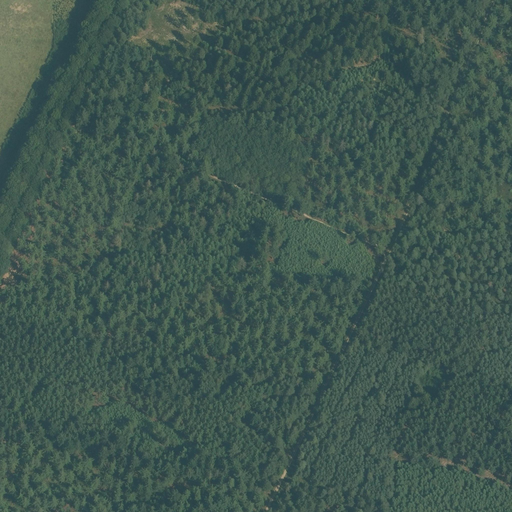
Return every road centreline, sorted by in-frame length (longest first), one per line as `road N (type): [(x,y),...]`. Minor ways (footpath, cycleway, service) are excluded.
road 1 (track): [(53,136),(160,155),(384,251),(263,511)]
road 2 (track): [(495,0),(384,251)]
road 3 (track): [(53,136),(118,0)]
road 4 (track): [(0,251),(53,136)]
